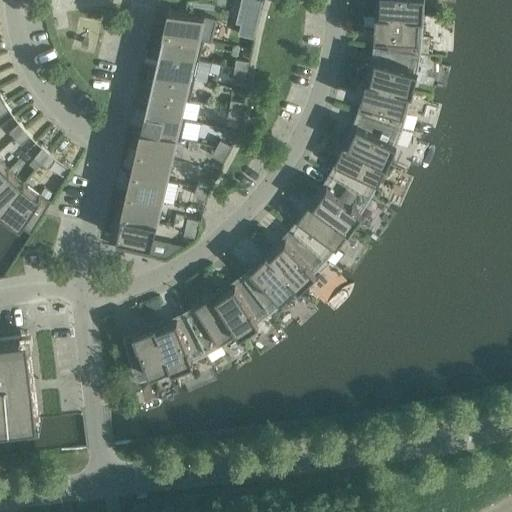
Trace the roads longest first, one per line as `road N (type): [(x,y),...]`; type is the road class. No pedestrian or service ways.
road 1 (residential): [(80,295),(112,295),(173,272),(278,183),(331,66),(337,0)]
road 2 (tertiary): [(105,482),(392,448),(511,423)]
road 3 (residential): [(80,295),(105,482)]
road 4 (residential): [(112,142),(82,134),(42,89),(15,0)]
road 5 (residential): [(112,142),(80,295)]
road 6 (residential): [(144,0),(112,142)]
